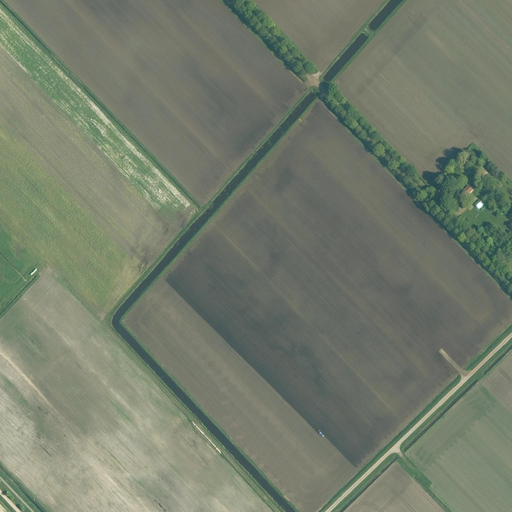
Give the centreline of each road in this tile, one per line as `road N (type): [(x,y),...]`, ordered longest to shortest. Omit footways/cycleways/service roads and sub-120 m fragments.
road 1 (unclassified): [(511,286),(239,0)]
road 2 (unclassified): [(329,511),(511,337)]
